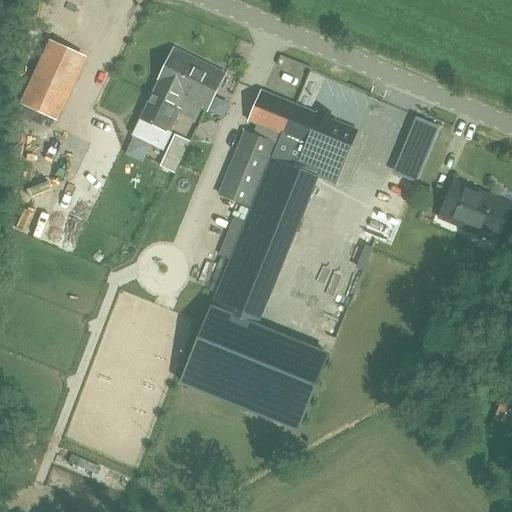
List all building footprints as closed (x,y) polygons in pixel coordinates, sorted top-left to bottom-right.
[(181,98),(207,111),(225,74),(175,49),(152,95),(177,107),(181,98)] [(40,104),(73,119),(100,65),(68,51),(40,104)] [(294,105),(265,93),(252,123),(282,135),(294,105)] [(177,107),(152,95),(140,119),(170,133),(180,112),(195,119),(201,108),(181,98),(177,107)] [(294,105),(212,307),(257,325),(296,220),(314,175),(336,183),(357,131),(294,105)] [(274,143),(245,131),(237,153),(265,165),(274,143)] [(186,143),(175,138),(168,153),(180,158),(186,143)] [(265,165),(237,153),(221,193),(249,204),(265,165)] [(345,232),(379,245),(402,185),(371,173),(359,205),(347,201),(342,212),(351,216),(345,232)] [(497,242),(511,205),(511,203),(455,180),(440,218),(497,242)] [(177,279),(186,287),(201,269),(192,261),(177,279)] [(204,325),(197,344),(181,384),(300,432),(330,357),(329,357),(256,327),(211,309),(204,325)] [(454,405),(436,384),(424,394),(428,399),(424,403),(439,419),(454,405)] [(511,425),(511,397),(507,395),(496,417),(511,425)]
